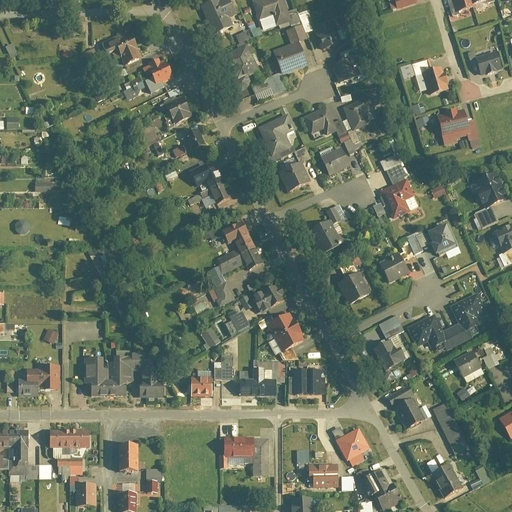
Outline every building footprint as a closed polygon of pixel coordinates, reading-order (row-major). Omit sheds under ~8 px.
[(229,21),(219,0),(209,0),(196,6),(206,30),(229,21)] [(251,24),(266,19),(269,28),(286,23),(278,0),(251,0),(244,2),(251,24)] [(468,9),(465,0),(445,0),(451,14),(468,9)] [(486,3),(485,0),(465,0),(468,9),(486,3)] [(308,30),(316,52),(341,42),(333,21),(308,30)] [(134,55),(124,33),(109,39),(120,62),(134,55)] [(511,36),(499,40),(506,71),(511,69),(511,36)] [(120,62),(109,39),(95,46),(106,68),(120,62)] [(303,67),(295,43),(268,53),(277,77),(303,67)] [(5,49),(10,60),(16,57),(11,46),(5,49)] [(246,79),(257,74),(246,49),(225,59),(237,83),(234,84),(237,90),(241,91),(247,89),(248,84),(246,79)] [(498,68),(493,51),(468,59),(474,76),(498,68)] [(351,57),(326,67),(334,86),(359,76),(351,57)] [(156,60),(140,67),(145,78),(161,71),(156,60)] [(417,73),(424,98),(447,92),(440,67),(417,73)] [(124,71),(113,76),(116,81),(126,77),(124,71)] [(161,71),(145,78),(150,89),(166,82),(161,71)] [(278,77),(250,88),(257,104),(285,92),(278,77)] [(138,79),(123,85),(125,92),(122,94),(126,103),(139,97),(137,93),(143,90),(138,79)] [(337,103),(346,127),(361,121),(357,110),(365,107),(361,95),(337,103)] [(177,97),(157,105),(162,117),(182,108),(177,97)] [(415,116),(424,113),(422,105),(413,107),(415,116)] [(320,137),(336,130),(326,106),(298,118),(306,137),(317,132),(320,137)] [(182,108),(162,117),(167,129),(187,120),(182,108)] [(432,124),(438,144),(471,134),(465,113),(457,115),(455,109),(443,112),(446,120),(432,124)] [(250,129),(265,160),(285,151),(279,137),(290,133),(282,115),(250,129)] [(419,129),(429,126),(426,118),(416,122),(419,129)] [(6,130),(18,130),(18,119),(6,119),(6,130)] [(152,130),(161,126),(158,120),(137,130),(146,148),(158,142),(152,130)] [(197,129),(177,139),(184,154),(205,144),(197,129)] [(355,136),(349,140),(352,146),(358,143),(355,136)] [(362,149),(359,143),(352,147),(347,138),(340,141),(347,156),(362,149)] [(312,152),(324,178),(345,168),(341,159),(336,149),(325,154),(322,147),(312,152)] [(175,160),(183,156),(180,149),(171,152),(175,160)] [(305,150),(294,153),(297,165),(308,162),(305,150)] [(268,169),(279,194),(302,184),(291,159),(268,169)] [(212,168),(194,176),(202,192),(219,184),(212,168)] [(467,184),(479,210),(503,198),(492,173),(467,184)] [(34,181),(34,194),(51,193),(51,181),(34,181)] [(409,198),(402,181),(374,194),(386,221),(404,213),(399,203),(409,198)] [(219,184),(202,192),(210,209),(227,200),(219,184)] [(434,202),(445,195),(440,187),(429,193),(434,202)] [(372,209),(376,219),(384,216),(379,206),(372,209)] [(478,233),(498,223),(491,207),(473,216),(475,220),(473,222),(478,233)] [(215,306),(231,298),(220,277),(239,267),(241,273),(259,264),(237,221),(213,233),(221,249),(226,246),(233,258),(201,274),(214,300),(212,301),(215,306)] [(312,252),(335,240),(326,221),(302,232),(312,252)] [(14,223),(14,236),(28,236),(28,222),(14,223)] [(487,233),(497,257),(511,250),(511,229),(510,224),(487,233)] [(458,251),(447,229),(425,239),(436,261),(458,251)] [(422,254),(420,249),(426,247),(421,234),(405,239),(412,258),(422,254)] [(95,257),(92,258),(96,273),(108,270),(103,251),(94,253),(95,257)] [(405,276),(395,255),(375,264),(385,286),(405,276)] [(354,256),(330,267),(348,304),(371,293),(354,256)] [(256,318),(279,305),(268,286),(245,298),(256,318)] [(472,294),(442,308),(457,338),(476,328),(472,318),(481,313),(472,294)] [(229,339),(249,330),(242,313),(236,316),(234,312),(227,315),(230,323),(224,326),(229,339)] [(262,325),(270,340),(294,328),(287,313),(262,325)] [(401,330),(410,348),(421,343),(426,352),(443,344),(429,316),(401,330)] [(365,350),(376,371),(397,360),(393,352),(397,350),(391,338),(399,334),(391,317),(373,327),(380,342),(365,350)] [(0,325),(0,336),(4,336),(4,333),(14,332),(13,325),(0,325)] [(270,340),(277,354),(301,342),(294,328),(270,340)] [(208,351),(219,345),(211,329),(200,335),(208,351)] [(491,344),(482,347),(486,359),(482,360),(486,371),(498,367),(491,344)] [(447,362),(459,386),(479,376),(468,352),(447,362)] [(76,359),(76,386),(83,386),(83,399),(122,399),(123,371),(134,371),(134,399),(159,400),(159,385),(154,385),(154,362),(145,362),(145,353),(109,353),(109,370),(102,370),(102,359),(76,359)] [(220,358),(220,364),(212,365),(213,382),(232,381),(231,357),(220,358)] [(33,400),(33,393),(54,393),(54,367),(35,367),(35,371),(21,371),(21,380),(11,380),(12,400),(33,400)] [(233,381),(233,397),(269,396),(269,381),(260,381),(260,369),(247,369),(247,380),(233,381)] [(287,398),(302,398),(302,370),(287,370),(287,398)] [(302,398),(318,397),(317,370),(302,370),(302,398)] [(207,399),(207,378),(185,379),(185,399),(207,399)] [(424,421),(406,387),(382,399),(400,434),(424,421)] [(463,391),(457,397),(462,403),(468,397),(463,391)] [(442,405),(429,412),(451,456),(464,449),(442,405)] [(511,409),(491,422),(503,443),(511,438),(511,409)] [(347,463),(368,452),(359,433),(345,440),(340,430),(332,434),(347,463)] [(44,450),(65,450),(65,431),(44,431),(44,450)] [(65,450),(85,450),(85,431),(65,431),(65,450)] [(0,470),(2,470),(1,450),(9,450),(9,463),(5,464),(5,477),(26,477),(25,432),(0,432),(0,470)] [(220,459),(248,459),(248,480),(265,480),(265,441),(220,440),(220,459)] [(111,447),(111,475),(137,474),(137,446),(111,447)] [(295,453),(295,466),(308,466),(308,453),(295,453)] [(55,470),(63,469),(64,478),(82,477),(81,464),(55,465),(55,470)] [(426,477),(438,503),(466,490),(454,464),(426,477)] [(332,465),(302,466),(303,490),(333,489),(332,465)] [(483,469),(474,473),(479,483),(470,488),(472,492),(490,484),(483,469)] [(145,483),(161,483),(161,472),(145,472),(145,483)] [(369,501),(374,511),(381,511),(396,504),(379,472),(368,478),(378,496),(369,501)] [(340,480),(340,494),(352,494),(352,480),(340,480)] [(156,484),(148,484),(149,496),(157,496),(156,484)] [(69,509),(92,509),(91,486),(69,486),(69,509)] [(114,496),(114,511),(136,511),(137,495),(114,496)] [(285,511),(308,511),(308,499),(285,500),(285,511)]
